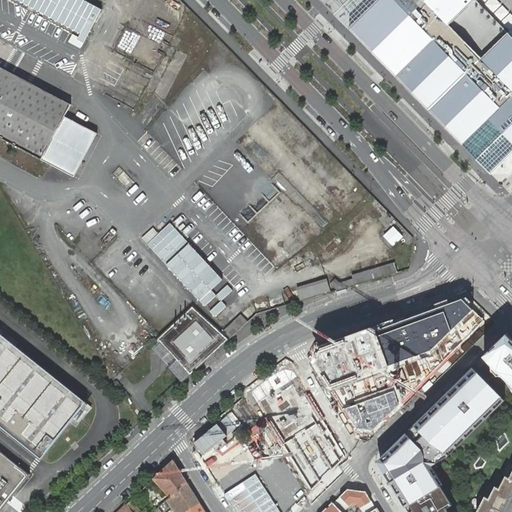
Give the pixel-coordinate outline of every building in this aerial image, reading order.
[(95,5),(85,0),(17,0),(81,33),(78,39),(84,42),(94,23),(88,20),(90,17),(96,20),(103,6),(97,3),(95,5)] [(511,28),(483,0),(320,0),(499,187),(511,174),(511,28)] [(65,116),(71,104),(0,67),(0,137),(41,160),(50,164),(74,177),(97,134),(73,121),(65,116)] [(220,313),(223,316),(232,307),(229,304),(238,295),(170,222),(147,243),(216,317),(220,313)] [(384,235),(394,246),(405,236),(395,225),(384,235)] [(336,290),(376,279),(376,277),(398,271),(396,264),(333,282),(336,290)] [(298,285),(301,299),(332,294),(329,280),(298,285)] [(378,329),(313,353),(364,438),(484,321),(474,310),(463,299),(378,329)] [(193,306),(158,339),(192,375),(230,339),(193,306)] [(232,337),(253,318),(246,311),(225,329),(232,337)] [(0,332),(0,425),(42,459),(87,402),(0,332)] [(511,511),(511,336),(508,332),(383,455),(383,469),(408,511),(457,511),(427,462),(425,450),(433,443),(446,452),(505,400),(475,370),(484,360),(511,389),(511,474),(477,511),(476,511),(511,511)] [(268,377),(294,423),(319,410),(293,363),(268,377)] [(231,414),(235,423),(254,413),(249,404),(231,414)] [(236,511),(298,511),(307,506),(268,442),(247,454),(225,418),(209,427),(227,456),(209,467),(236,511)] [(0,510),(29,474),(0,451),(0,510)] [(203,456),(211,464),(216,459),(208,451),(203,456)] [(173,460),(154,478),(171,496),(187,482),(173,460)] [(187,482),(171,496),(167,499),(171,504),(174,509),(175,511),(184,511),(200,502),(187,482)] [(324,511),(342,511),(343,511),(353,502),(358,503),(364,511),(379,511),(366,491),(348,489),(324,511)] [(145,511),(133,499),(126,504),(133,511),(145,511)] [(205,511),(201,505),(200,502),(184,511),(205,511)]
